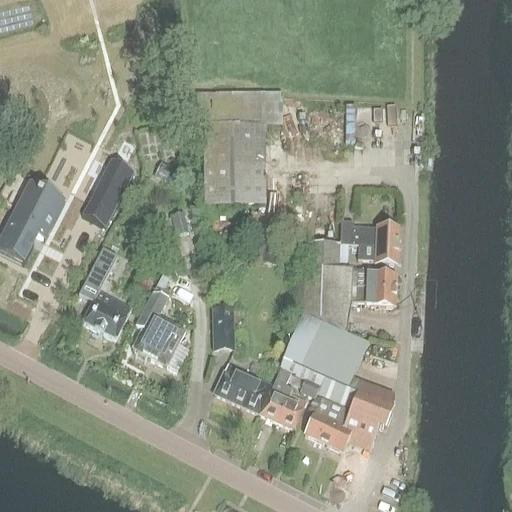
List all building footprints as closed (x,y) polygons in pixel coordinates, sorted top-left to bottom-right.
[(197,131),(204,131),(265,131),(281,131),(282,98),(197,97),(197,131)] [(205,210),(266,210),(265,131),(204,131),(205,210)] [(108,140),(111,159),(133,155),(130,137),(108,140)] [(112,165),(84,220),(107,232),(136,177),(112,165)] [(161,165),(155,175),(164,180),(162,182),(168,185),(175,173),(161,165)] [(60,202),(59,205),(46,198),(43,203),(40,201),(41,199),(32,194),(31,197),(24,193),(0,239),(0,254),(22,266),(21,268),(22,269),(32,250),(29,248),(33,240),(37,241),(43,244),(43,245),(64,204),(60,202)] [(182,217),(171,220),(176,239),(187,236),(182,217)] [(353,226),(340,225),(339,248),(348,249),(357,250),(356,264),(374,265),(374,268),(396,268),(397,233),(375,232),(353,231),(353,226)] [(258,247),(255,266),(277,269),(279,251),(258,247)] [(339,260),(339,248),(305,247),(305,248),(302,317),(345,338),(350,307),(369,308),(369,310),(394,311),(395,280),(371,279),(371,274),(351,273),(339,273),(339,260)] [(339,248),(339,260),(347,261),(348,249),(339,248)] [(80,326),(114,344),(130,313),(98,296),(116,261),(102,253),(77,298),(91,306),(80,326)] [(162,279),(156,290),(163,294),(169,283),(162,279)] [(167,302),(153,296),(135,329),(135,330),(141,333),(131,352),(131,353),(165,371),(165,370),(166,370),(184,335),(157,321),(167,302)] [(211,313),(212,357),(215,357),(234,357),(233,312),(211,313)] [(302,317),(278,372),(279,373),(290,378),(289,378),(304,386),(319,393),(316,398),(322,400),(314,418),(304,438),(341,456),(346,444),(369,453),(377,431),(385,434),(392,414),(393,398),(359,384),(359,383),(351,380),(366,348),(345,338),(302,317)] [(226,368),(213,398),(236,408),(258,418),(272,389),(249,379),(226,368)] [(272,389),(258,418),(276,426),(289,398),(292,392),(284,389),(289,378),(290,378),(279,373),(272,389)] [(304,386),(299,395),(314,402),(316,398),(319,393),(304,386)] [(289,398),(276,426),(293,434),(306,406),(289,398)]
